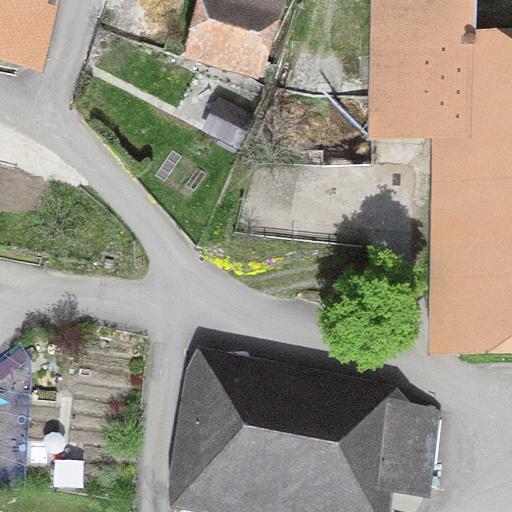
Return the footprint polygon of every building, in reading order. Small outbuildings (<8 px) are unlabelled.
[(0,0),(0,72),(44,82),(61,0),(0,0)] [(263,18),(266,10),(277,14),(280,0),(214,0),(202,46),(254,63),(267,19),(263,18)] [(334,0),(313,0),(307,24),(356,38),(364,9),(334,0)] [(511,345),(511,44),(463,44),(463,3),(370,3),(370,145),(460,145),(459,345),(511,345)] [(283,454),(252,449),(263,386),(205,378),(199,416),(191,414),(178,499),(244,509),(246,496),(275,500),(283,454)] [(427,489),(436,416),(263,386),(252,449),(283,454),(275,500),(346,511),(375,511),(383,486),(427,489)]
